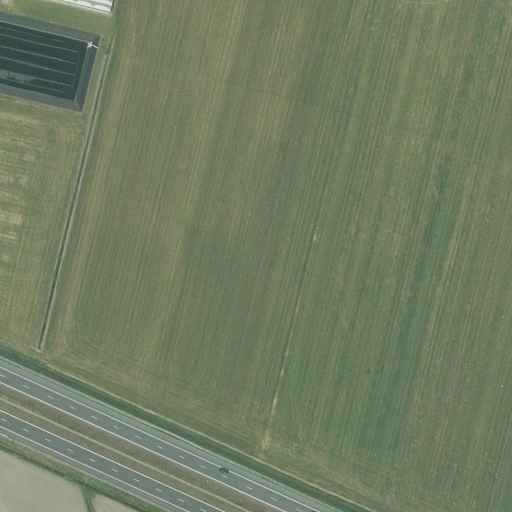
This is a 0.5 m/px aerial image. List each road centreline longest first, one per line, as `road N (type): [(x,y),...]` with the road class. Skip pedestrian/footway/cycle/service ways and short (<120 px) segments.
road 1 (motorway): [(316,511),(0,369)]
road 2 (motorway): [(0,414),(217,511)]
